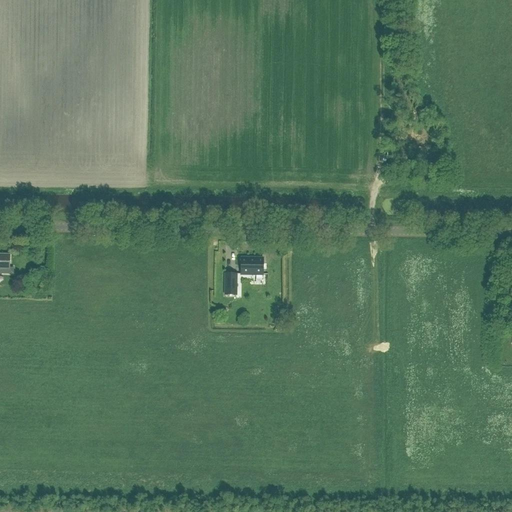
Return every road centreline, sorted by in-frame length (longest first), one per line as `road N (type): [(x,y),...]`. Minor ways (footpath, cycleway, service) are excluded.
road 1 (tertiary): [(511,232),(0,225)]
road 2 (track): [(370,231),(379,165),(380,0)]
